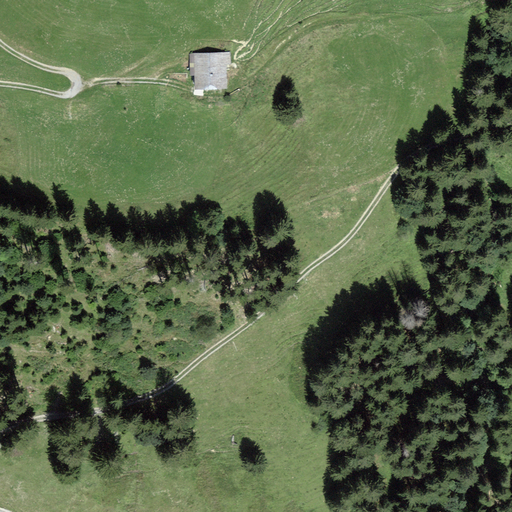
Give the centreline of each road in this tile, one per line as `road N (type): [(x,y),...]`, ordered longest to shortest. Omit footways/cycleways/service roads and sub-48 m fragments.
road 1 (track): [(0,428),(148,396),(346,239),(410,156),(511,126)]
road 2 (track): [(0,83),(66,93),(74,81),(0,41)]
road 3 (track): [(226,91),(74,81)]
